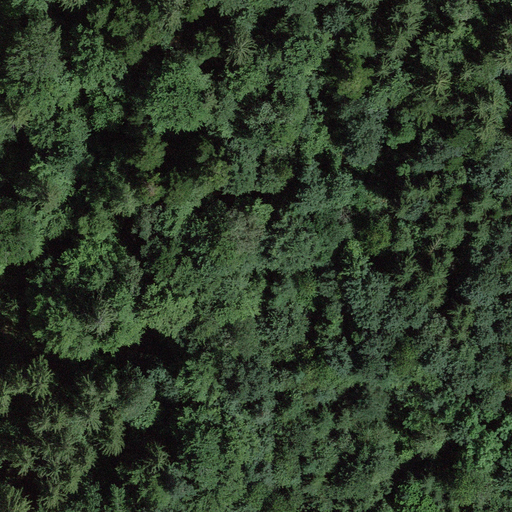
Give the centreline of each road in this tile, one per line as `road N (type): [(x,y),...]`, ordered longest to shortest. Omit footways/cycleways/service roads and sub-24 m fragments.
road 1 (unclassified): [(101,511),(123,449),(140,356),(123,221),(62,0)]
road 2 (track): [(511,398),(413,468),(310,511)]
